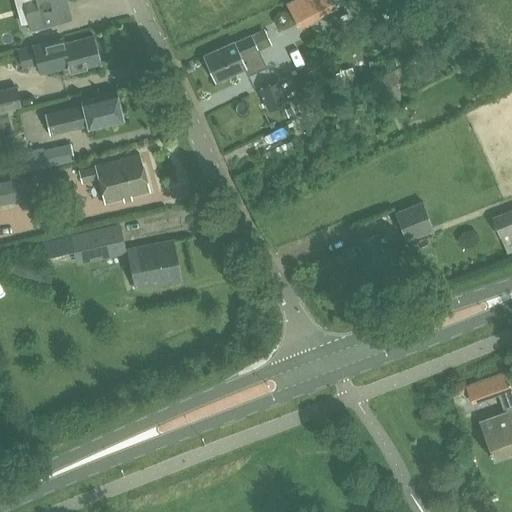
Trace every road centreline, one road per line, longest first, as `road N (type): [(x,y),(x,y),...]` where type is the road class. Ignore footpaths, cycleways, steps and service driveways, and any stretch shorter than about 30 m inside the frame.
road 1 (unclassified): [(319,351),(206,158),(136,0)]
road 2 (primary): [(0,503),(337,374)]
road 3 (primary): [(319,351),(95,445),(0,497)]
road 4 (primary): [(511,284),(319,351)]
road 5 (primary): [(337,374),(511,306)]
